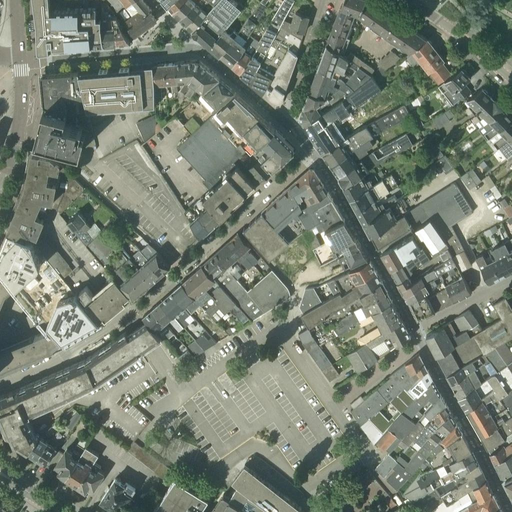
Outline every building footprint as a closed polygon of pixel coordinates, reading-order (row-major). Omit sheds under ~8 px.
[(41,52),(50,51),(50,50),(105,45),(102,19),(97,19),(97,8),(53,10),(54,12),(48,12),(47,0),(34,0),(37,24),(38,49),(38,50),(39,50),(39,51),(40,52),(41,52)] [(127,8),(119,0),(108,0),(120,13),(126,7),(127,8)] [(133,3),(139,11),(136,14),(137,14),(125,22),(135,36),(157,20),(151,12),(152,11),(142,0),(137,0),(134,3),(133,3)] [(174,0),(168,7),(173,13),(186,0),(174,0)] [(180,20),(198,0),(186,0),(173,13),(173,14),(180,20)] [(198,0),(180,20),(186,25),(208,0),(198,0)] [(192,31),(220,0),(208,0),(186,25),(192,31)] [(210,47),(228,25),(233,19),(244,7),(235,0),(220,0),(192,31),(210,47)] [(262,0),(238,33),(235,37),(220,55),(230,64),(244,45),(250,35),(269,7),(265,5),(268,0),(262,0)] [(269,27),(259,42),(261,43),(251,58),(241,73),(250,81),(259,65),(277,32),(280,27),(284,20),(295,0),(294,0),(284,0),(284,1),(268,27),(269,27)] [(355,12),(360,14),(365,0),(345,0),(342,7),(355,12)] [(359,16),(385,34),(396,18),(370,0),(365,0),(360,14),(359,16)] [(113,28),(113,18),(111,18),(111,15),(108,16),(108,11),(108,6),(107,4),(102,3),(102,11),(102,19),(105,45),(118,44),(115,28),(113,28)] [(355,12),(342,7),(337,20),(350,25),(355,12)] [(302,40),(309,17),(296,13),(293,23),(284,20),(280,27),(302,40)] [(125,34),(116,18),(113,18),(113,28),(115,28),(118,44),(131,43),(125,35),(125,34)] [(396,18),(385,34),(411,53),(427,40),(396,18)] [(233,19),(228,25),(210,47),(220,55),(235,37),(238,33),(234,30),(239,24),(233,19)] [(346,37),(350,25),(337,20),(332,31),(346,37)] [(250,81),(257,87),(264,93),(289,49),(297,55),(302,40),(280,27),(277,32),(259,65),(250,81)] [(346,37),(332,31),(327,44),(340,53),(346,37)] [(261,43),(259,42),(250,35),(244,45),(230,64),(241,73),(251,58),(261,43)] [(429,41),(427,40),(411,53),(408,55),(405,57),(410,64),(414,68),(427,57),(436,50),(432,45),(432,43),(430,41),(429,41)] [(372,77),(370,75),(347,58),(340,53),(327,44),(318,69),(340,78),(346,83),(354,90),(372,77)] [(264,93),(277,103),(281,102),(297,55),(289,49),(264,93)] [(387,55),(397,63),(402,59),(391,50),(387,55)] [(429,72),(442,62),(444,61),(443,59),(443,58),(441,56),(440,55),(436,50),(427,57),(414,68),(417,71),(421,68),(425,75),(429,72)] [(347,58),(370,75),(374,69),(353,54),(350,53),(347,58)] [(383,59),(393,67),(397,63),(387,55),(386,54),(383,59)] [(381,67),(387,71),(393,67),(383,59),(381,58),(377,64),(381,67)] [(195,91),(196,87),(196,86),(210,71),(200,62),(196,61),(187,62),(188,86),(191,88),(186,94),(191,97),(195,91)] [(187,62),(175,63),(178,92),(178,93),(181,93),(185,96),(186,94),(191,88),(188,86),(187,62)] [(429,72),(438,84),(451,74),(442,62),(429,72)] [(178,92),(175,63),(164,64),(166,83),(171,82),(172,92),(178,92)] [(154,65),(156,100),(162,100),(161,88),(167,88),(166,83),(164,64),(154,65)] [(79,72),(88,112),(156,106),(156,100),(154,65),(79,72)] [(387,71),(381,67),(377,72),(376,72),(373,77),(375,80),(381,76),(387,71)] [(318,69),(315,78),(337,86),(344,90),(348,95),(354,90),(346,83),(340,78),(318,69)] [(439,86),(447,97),(441,102),(447,109),(459,100),(471,91),(465,83),(471,78),(467,74),(467,72),(464,70),(463,70),(461,69),(439,86)] [(196,86),(196,87),(203,93),(220,79),(210,71),(196,86)] [(88,112),(79,72),(46,75),(45,75),(44,75),(43,76),(43,77),(42,78),(42,79),(45,105),(47,106),(46,110),(43,110),(35,141),(81,152),(86,134),(82,133),(84,126),(76,124),(76,115),(77,115),(75,102),(78,102),(80,114),(88,113),(88,112)] [(387,84),(381,76),(375,80),(382,89),(387,84)] [(352,108),(382,89),(375,80),(373,77),(372,77),(354,90),(348,95),(340,100),(339,100),(340,101),(305,124),(310,133),(336,117),(342,118),(349,114),(348,112),(352,108)] [(315,78),(312,85),(339,94),(344,90),(337,86),(315,78)] [(199,96),(212,112),(213,114),(237,93),(235,92),(220,79),(203,93),(199,96)] [(312,85),(309,93),(324,98),(330,99),(336,96),(339,94),(312,85)] [(483,90),(482,89),(468,100),(472,105),(465,110),(469,115),(473,112),(476,116),(496,101),(488,94),(489,93),(485,89),(483,90)] [(309,93),(304,107),(316,105),(325,99),(328,103),(332,101),(331,101),(337,98),(339,100),(340,100),(348,95),(344,90),(339,94),(336,96),(330,99),(324,98),(309,93)] [(205,179),(203,181),(210,189),(237,164),(234,160),(246,149),(251,154),(253,152),(276,129),(237,93),(213,114),(200,125),(191,133),(176,146),(205,179)] [(328,103),(325,99),(316,105),(304,107),(302,114),(301,119),(305,124),(340,101),(339,100),(337,98),(331,101),(332,101),(328,103)] [(478,130),(505,110),(496,101),(476,116),(472,119),(476,124),(479,122),(483,126),(478,130)] [(349,127),(365,116),(362,112),(353,117),(351,114),(354,112),(352,108),(348,112),(349,114),(342,118),(336,117),(310,133),(316,142),(324,154),(349,137),(358,131),(405,105),(404,104),(381,116),(360,128),(350,135),(345,130),(349,127)] [(411,116),(405,105),(358,131),(349,137),(324,154),(332,165),(364,143),(371,139),(377,135),(411,116)] [(446,115),(449,119),(454,115),(450,109),(445,112),(446,115)] [(505,110),(478,130),(487,141),(511,120),(511,117),(511,116),(511,115),(507,111),(506,111),(505,110)] [(439,129),(450,122),(444,112),(433,119),(439,129)] [(142,136),(145,141),(156,132),(156,125),(156,114),(136,123),(142,136)] [(200,125),(193,116),(183,125),(191,133),(200,125)] [(423,124),(420,118),(414,121),(418,127),(423,124)] [(511,120),(487,141),(495,151),(499,148),(511,137),(511,120)] [(253,152),(259,158),(261,160),(285,138),(276,129),(253,152)] [(356,164),(363,160),(375,151),(411,131),(411,130),(398,137),(375,150),(371,152),(362,159),(361,157),(369,152),(368,149),(375,145),(371,139),(364,143),(332,165),(339,176),(356,164)] [(362,175),(363,175),(371,170),(371,169),(418,142),(411,131),(375,151),(363,160),(356,164),(339,176),(345,187),(362,175)] [(502,153),(507,158),(509,160),(511,157),(511,137),(499,148),(503,153),(502,153)] [(261,160),(273,172),(294,152),(294,147),(285,138),(261,160)] [(438,150),(434,153),(438,158),(442,156),(438,150)] [(84,188),(52,155),(40,153),(33,154),(28,183),(26,189),(16,214),(9,232),(33,241),(35,245),(44,237),(43,235),(37,233),(39,229),(41,230),(43,226),(41,225),(43,221),(44,221),(45,222),(52,207),(57,209),(61,212),(84,188)] [(447,173),(455,167),(446,154),(437,160),(447,173)] [(250,180),(256,187),(273,172),(261,160),(259,158),(249,168),(256,175),(250,180)] [(222,219),(229,212),(256,187),(250,180),(237,164),(210,189),(207,192),(208,193),(204,198),(208,205),(222,219)] [(270,257),(305,231),(321,221),(314,209),(332,199),(328,192),(303,208),(299,200),(294,193),(319,177),(314,169),(310,168),(285,191),(263,210),(244,229),(270,257)] [(481,180),(472,168),(460,176),(470,189),(481,180)] [(358,210),(385,194),(399,185),(392,174),(379,183),(352,199),(358,210)] [(367,182),(363,175),(362,175),(345,187),(352,199),(379,183),(376,177),(367,182)] [(299,200),(304,197),(324,185),(319,177),(294,193),(299,200)] [(448,248),(452,255),(454,259),(456,261),(459,267),(460,270),(472,264),(451,225),(473,211),(455,182),(407,212),(400,201),(399,202),(365,222),(379,247),(401,233),(405,240),(382,254),(391,271),(407,261),(411,268),(420,258),(425,263),(431,258),(438,254),(448,248)] [(308,205),(328,192),(324,185),(304,197),(308,205)] [(389,200),(385,194),(358,210),(365,222),(399,202),(395,196),(389,200)] [(203,209),(199,213),(212,228),(222,219),(208,205),(204,198),(202,196),(198,200),(203,209)] [(505,198),(499,202),(504,209),(509,205),(505,198)] [(305,231),(313,247),(326,240),(321,230),(326,228),(326,229),(345,219),(332,199),(314,209),(321,221),(305,231)] [(511,216),(511,207),(510,204),(509,205),(504,209),(503,209),(509,218),(511,216)] [(190,208),(186,211),(185,212),(191,221),(201,238),(212,228),(199,213),(195,217),(190,208)] [(67,222),(69,225),(86,246),(93,239),(86,231),(91,228),(86,221),(87,221),(79,212),(67,222)] [(113,223),(119,229),(124,223),(119,218),(113,223)] [(335,247),(356,237),(350,228),(345,219),(326,229),(326,228),(321,230),(326,240),(313,247),(317,255),(321,264),(338,255),(339,255),(335,248),(336,247),(335,247)] [(105,228),(110,234),(115,229),(111,225),(110,223),(105,228)] [(490,228),(492,233),(498,230),(496,225),(490,228)] [(96,237),(142,291),(152,283),(130,257),(124,250),(105,228),(96,237)] [(492,233),(490,228),(484,231),(486,236),(492,233)] [(17,287),(41,266),(33,241),(9,232),(0,252),(0,270),(6,272),(5,274),(14,284),(17,287)] [(231,240),(253,265),(259,261),(249,249),(252,246),(239,232),(231,240)] [(39,249),(49,241),(45,237),(44,237),(35,245),(39,249)] [(116,280),(132,298),(133,299),(142,291),(96,237),(93,239),(86,246),(116,280)] [(336,247),(335,248),(339,255),(338,255),(339,257),(361,246),(356,237),(335,247),(336,247)] [(253,265),(231,240),(224,246),(236,260),(239,258),(249,269),(253,265)] [(43,254),(53,246),(49,241),(39,249),(43,254)] [(499,246),(511,270),(511,251),(510,252),(505,243),(499,246)] [(152,255),(148,259),(162,274),(171,266),(158,251),(149,244),(144,249),(152,255)] [(47,259),(57,251),(53,246),(43,254),(47,259)] [(232,263),(236,260),(224,246),(215,254),(236,278),(237,279),(243,275),(232,263)] [(339,257),(345,269),(369,257),(361,246),(339,257)] [(488,252),(493,261),(501,277),(511,271),(511,270),(499,246),(493,249),(488,252)] [(442,261),(452,255),(448,248),(438,254),(442,261)] [(130,257),(152,283),(162,274),(148,259),(139,249),(130,257)] [(51,264),(61,256),(57,251),(47,259),(51,264)] [(203,264),(221,285),(223,288),(236,278),(215,254),(203,264)] [(489,283),(501,277),(493,261),(487,264),(483,254),(476,257),(489,283)] [(438,275),(405,294),(409,300),(426,290),(444,279),(440,272),(454,265),(452,260),(454,259),(452,255),(442,261),(444,263),(435,268),(438,275)] [(59,266),(63,263),(65,261),(61,256),(51,264),(55,269),(57,267),(59,266)] [(59,274),(69,266),(65,261),(63,263),(59,266),(57,267),(55,269),(59,274)] [(350,272),(327,283),(334,295),(341,291),(343,294),(354,287),(352,285),(376,271),(371,261),(350,272)] [(398,282),(410,275),(410,274),(413,271),(411,268),(407,261),(391,271),(398,282)] [(217,321),(229,309),(236,317),(237,317),(240,320),(247,315),(223,288),(221,285),(203,264),(183,282),(207,309),(217,321)] [(335,273),(344,268),(342,264),(333,269),(335,273)] [(63,278),(73,270),(69,266),(59,274),(63,278)] [(472,292),(460,270),(459,267),(455,269),(459,277),(455,279),(464,296),(472,292)] [(421,275),(413,281),(410,275),(398,282),(405,294),(438,275),(435,268),(434,268),(421,275)] [(65,344),(51,328),(42,332),(0,350),(0,308),(8,290),(14,284),(13,283),(5,274),(6,272),(0,270),(0,374),(39,358),(38,355),(65,344)] [(252,321),(290,296),(290,294),(290,291),(288,289),(287,287),(273,271),(248,292),(237,279),(236,278),(223,288),(247,315),(252,321)] [(382,282),(376,271),(352,285),(354,287),(343,294),(341,291),(334,295),(322,302),(304,313),(302,314),(309,327),(321,320),(382,282)] [(464,296),(455,279),(446,284),(447,286),(454,301),(464,296)] [(132,298),(116,280),(105,289),(121,307),(132,298)] [(183,282),(173,290),(187,306),(193,313),(198,308),(202,313),(207,309),(183,282)] [(345,315),(387,291),(382,282),(321,320),(326,327),(332,324),(345,315)] [(87,300),(94,294),(87,286),(80,292),(87,300)] [(447,286),(429,297),(436,310),(454,301),(447,286)] [(304,313),(322,302),(314,288),(305,289),(300,306),(304,313)] [(121,307),(105,289),(96,296),(111,315),(121,307)] [(173,290),(171,292),(161,301),(184,326),(185,327),(189,323),(189,322),(193,318),(184,308),(187,306),(173,290)] [(436,310),(429,297),(426,290),(409,300),(418,319),(435,310),(436,311),(436,310)] [(358,320),(361,319),(392,301),(387,291),(345,315),(332,324),(338,334),(341,333),(359,323),(358,320)] [(65,344),(101,324),(85,305),(77,295),(59,301),(48,325),(51,328),(65,344)] [(111,315),(96,296),(85,305),(101,324),(111,315)] [(511,337),(511,308),(506,297),(493,304),(501,318),(482,330),(437,356),(447,375),(480,357),(503,343),(511,337)] [(184,326),(161,301),(153,308),(166,324),(170,320),(179,331),(184,326)] [(361,327),(375,319),(376,320),(377,319),(378,321),(397,310),(392,301),(361,319),(358,320),(359,323),(361,327)] [(172,330),(166,324),(153,308),(143,317),(147,321),(160,337),(165,333),(169,337),(174,333),(172,330)] [(383,332),(402,320),(397,310),(378,321),(383,332)] [(437,356),(482,330),(469,310),(426,336),(432,348),(437,356)] [(381,333),(366,342),(347,355),(358,373),(365,368),(378,360),(397,346),(411,337),(402,320),(383,332),(381,333)] [(144,323),(129,333),(127,331),(86,359),(0,396),(0,417),(7,434),(10,433),(15,445),(28,453),(38,438),(31,422),(27,413),(97,381),(101,379),(142,351),(161,338),(160,337),(147,321),(144,323)] [(234,330),(233,331),(229,327),(225,330),(229,335),(235,331),(234,330)] [(363,336),(366,342),(381,333),(378,327),(363,336)] [(204,350),(216,342),(211,337),(208,340),(203,334),(196,340),(204,350)] [(308,351),(319,345),(313,336),(302,342),(308,351)] [(204,350),(196,340),(188,346),(196,355),(204,350)] [(480,357),(484,363),(452,383),(459,398),(482,382),(486,379),(483,374),(488,371),(491,376),(511,361),(511,356),(503,343),(480,357)] [(322,350),(319,345),(308,351),(312,356),(322,350)] [(188,350),(179,357),(184,363),(194,357),(188,350)] [(312,356),(315,360),(325,354),(322,350),(312,356)] [(351,411),(361,425),(378,410),(388,402),(405,387),(408,389),(412,386),(428,369),(419,353),(389,376),(390,377),(364,399),(354,408),(351,411)] [(329,359),(325,354),(315,360),(318,364),(329,359)] [(447,375),(452,383),(484,363),(480,357),(447,375)] [(318,364),(321,369),(332,363),(329,359),(318,364)] [(511,388),(511,361),(491,376),(486,379),(482,382),(459,398),(467,411),(489,395),(494,392),(499,398),(511,388)] [(332,363),(321,369),(326,375),(336,369),(332,363)] [(326,375),(330,381),(340,374),(336,369),(326,375)] [(405,387),(388,402),(394,408),(396,406),(402,412),(433,379),(428,369),(412,386),(415,389),(412,393),(407,390),(408,389),(405,387)] [(430,397),(434,401),(441,393),(433,379),(402,412),(392,423),(376,441),(390,452),(398,443),(423,414),(418,409),(430,397)] [(489,395),(467,411),(474,423),(511,401),(511,388),(499,398),(494,392),(489,395)] [(423,414),(398,443),(405,449),(412,440),(427,422),(434,414),(446,404),(441,393),(434,401),(423,414)] [(354,408),(364,399),(361,395),(350,404),(354,408)] [(481,435),(511,414),(511,401),(474,423),(481,435)] [(428,424),(427,422),(412,440),(422,447),(440,424),(451,413),(447,406),(446,404),(434,414),(438,420),(433,423),(432,421),(428,424)] [(378,410),(361,425),(374,443),(376,441),(392,423),(378,410)] [(65,424),(72,429),(80,417),(75,413),(65,424)] [(408,463),(404,467),(402,465),(398,462),(393,467),(396,470),(387,480),(398,490),(412,474),(420,466),(456,421),(451,413),(440,424),(422,447),(408,463)] [(511,414),(481,435),(488,448),(511,432),(511,414)] [(456,421),(420,466),(423,469),(430,461),(439,450),(463,432),(456,421)] [(473,451),(468,441),(463,432),(439,450),(430,461),(434,469),(456,460),(473,451)] [(511,432),(488,448),(490,452),(495,461),(511,450),(511,432)] [(37,460),(48,443),(42,439),(39,437),(38,438),(28,453),(30,452),(31,456),(37,460)] [(60,443),(51,438),(48,443),(37,460),(42,464),(44,464),(46,465),(57,449),(56,449),(60,443)] [(133,454),(140,446),(134,441),(127,450),(133,454)] [(87,446),(84,450),(82,454),(81,453),(79,456),(80,457),(66,478),(67,479),(68,480),(71,482),(72,482),(78,486),(78,485),(78,486),(96,458),(99,454),(87,446)] [(138,459),(145,450),(140,446),(133,454),(138,459)] [(63,477),(65,477),(66,478),(80,457),(79,456),(81,453),(75,450),(73,452),(67,448),(54,469),(60,474),(61,476),(63,477)] [(143,463),(150,454),(145,450),(138,459),(143,463)] [(511,450),(495,461),(502,476),(511,469),(511,450)] [(456,460),(434,469),(421,474),(420,473),(402,494),(404,495),(476,457),(473,451),(456,460)] [(149,467),(156,458),(150,454),(143,463),(149,467)] [(398,462),(389,454),(375,469),(384,477),(393,467),(398,462)] [(406,497),(413,503),(435,489),(440,485),(445,482),(479,463),(476,457),(404,495),(406,497)] [(101,466),(94,462),(97,458),(96,458),(78,486),(78,485),(78,486),(79,486),(80,488),(83,490),(84,490),(91,494),(104,473),(99,469),(101,466)] [(154,471),(161,462),(156,458),(149,467),(154,471)] [(160,476),(167,466),(161,462),(154,471),(160,476)] [(445,482),(440,485),(444,494),(482,469),(479,463),(445,482)] [(199,511),(209,498),(199,491),(176,476),(152,511),(305,511),(287,497),(286,497),(245,465),(233,480),(239,485),(230,498),(223,494),(212,511),(199,511)] [(173,471),(167,466),(160,476),(166,480),(167,479),(173,471)] [(447,505),(487,479),(482,469),(444,494),(440,496),(435,489),(413,503),(420,511),(429,511),(444,500),(447,505)] [(124,511),(126,511),(135,499),(131,496),(136,488),(127,482),(125,484),(116,478),(101,500),(119,511),(120,511),(121,510),(124,511)] [(457,511),(464,508),(480,499),(493,492),(490,487),(487,479),(447,505),(444,500),(429,511),(457,511)] [(492,511),(500,506),(499,504),(493,492),(480,499),(464,508),(457,511),(492,511)] [(387,501),(392,508),(397,504),(391,497),(387,501)] [(2,502),(0,504),(0,511),(15,511),(2,502)]
